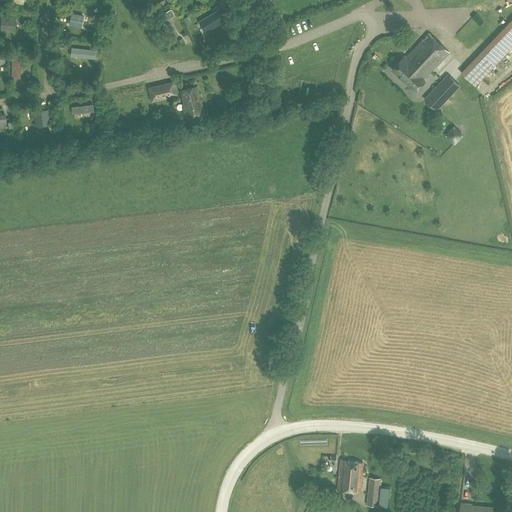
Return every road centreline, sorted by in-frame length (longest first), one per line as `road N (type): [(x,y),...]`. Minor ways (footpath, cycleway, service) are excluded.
road 1 (residential): [(273,434),(370,18)]
road 2 (residential): [(0,100),(175,72),(370,18)]
road 3 (tertiary): [(273,434),(375,428),(511,456)]
